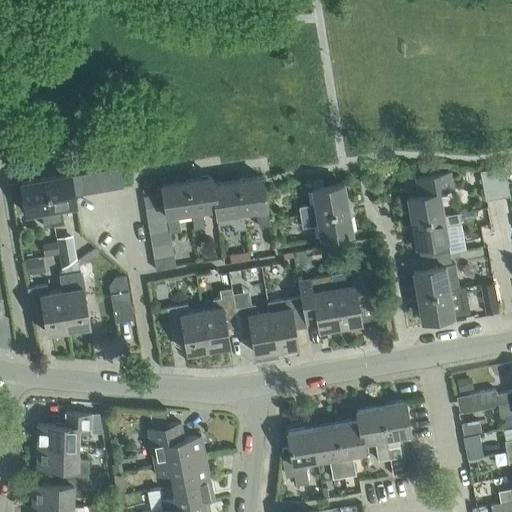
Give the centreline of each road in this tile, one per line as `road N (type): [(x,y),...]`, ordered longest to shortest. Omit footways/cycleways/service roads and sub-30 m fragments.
road 1 (residential): [(417,511),(458,505),(434,353)]
road 2 (residential): [(157,386),(123,202)]
road 3 (residential): [(434,353),(251,387)]
road 4 (residential): [(157,386),(14,375)]
road 5 (residential): [(246,511),(257,413),(251,387)]
road 6 (residential): [(0,495),(14,375)]
